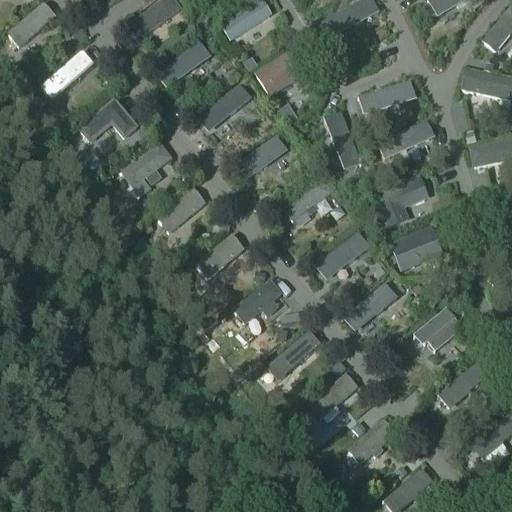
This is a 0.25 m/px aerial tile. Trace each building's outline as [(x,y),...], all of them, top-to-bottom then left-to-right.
[(135,23),(131,26),(142,41),(155,31),(167,22),(180,12),(170,0),(165,0),(155,8),(143,17),(135,23)] [(331,19),(319,26),(328,43),(332,41),(342,35),(349,31),(367,22),(368,21),(377,17),(368,0),(367,0),(356,6),(344,13),(331,19)] [(434,0),(426,5),(433,18),(435,22),(438,20),(446,16),(455,11),(458,9),(470,3),(475,0),(434,0)] [(233,22),(220,30),(227,41),(229,44),(242,36),(255,27),(269,19),(259,5),(246,14),(233,22)] [(17,28),(5,38),(8,41),(17,52),(25,45),(34,38),(42,31),(52,22),(40,8),(29,18),(17,28)] [(491,34),(482,45),(495,55),(503,45),(511,34),(511,33),(511,14),(509,12),(500,23),(491,34)] [(81,44),(81,36),(72,36),(73,45),(81,44)] [(165,69),(154,77),(164,92),(173,86),(184,78),(197,69),(206,63),(209,61),(206,58),(199,48),(198,46),(186,54),(176,61),(166,68),(165,69)] [(49,83),(38,92),(39,93),(50,106),(61,96),(71,87),(82,78),(92,69),(80,56),(70,65),(59,74),(49,83)] [(264,70),(254,77),(261,88),(269,100),(279,94),(289,87),(300,81),(292,68),(286,59),(284,57),(283,58),(274,64),(264,70)] [(243,69),(247,75),(255,70),(251,64),(243,69)] [(197,94),(208,87),(200,76),(189,83),(197,94)] [(464,76),(460,94),(467,96),(472,97),(485,100),(497,103),(509,106),(510,103),(511,93),(511,87),(501,85),(489,82),(477,79),(464,76)] [(116,90),(114,82),(105,84),(107,92),(116,90)] [(370,99),(357,103),(362,115),(363,120),(376,116),(388,112),(400,108),(410,104),(413,104),(411,100),(411,98),(407,86),(395,90),(382,94),(370,99)] [(206,114),(195,122),(207,137),(209,136),(219,128),(227,121),(229,120),(239,111),(240,110),(249,103),(236,89),(226,97),(216,105),(206,114)] [(85,124),(75,132),(77,134),(89,148),(100,138),(111,129),(122,142),(134,132),(135,131),(127,122),(129,121),(121,111),(112,100),(103,108),(94,116),(85,124)] [(286,117),(280,122),(286,129),(292,125),(286,117)] [(339,117),(322,124),(322,125),(326,134),(327,134),(332,147),(338,160),(344,174),(349,172),(357,168),(360,167),(355,154),(350,142),(344,129),(339,117)] [(387,142),(376,147),(382,160),(383,164),(398,158),(406,155),(412,152),(428,145),(430,144),(429,141),(423,127),(411,132),(399,137),(387,142)] [(474,142),(471,131),(461,134),(464,145),(474,142)] [(241,163),(230,171),(241,187),(250,181),(252,179),(261,173),(273,164),(285,156),(283,152),(274,140),(263,148),(252,156),(241,163)] [(482,150),(469,152),(472,168),(473,173),(486,170),(499,167),(511,164),(511,143),(508,144),(495,147),(482,150)] [(129,169),(119,176),(125,185),(132,193),(138,202),(149,194),(142,184),(144,182),(150,190),(159,183),(153,176),(166,166),(169,164),(157,148),(148,154),(138,162),(129,169)] [(499,195),(511,191),(511,168),(493,173),(499,195)] [(383,193),(372,198),(377,209),(381,220),(375,223),(379,234),(389,229),(399,225),(403,224),(409,221),(404,209),(415,205),(425,200),(421,190),(418,184),(417,180),(406,184),(395,189),(383,193)] [(294,202),(281,211),(288,220),(292,226),(294,225),(296,228),(297,229),(310,220),(309,219),(315,214),(320,220),(327,214),(330,213),(323,204),(330,199),(320,183),(307,193),(294,202)] [(167,214),(154,224),(165,237),(177,227),(189,217),(202,208),(192,195),(179,205),(167,214)] [(331,201),(336,209),(344,204),(339,196),(331,201)] [(489,208),(487,198),(478,200),(480,210),(489,208)] [(511,210),(506,212),(492,214),(494,230),(495,231),(497,245),(511,243),(509,227),(511,226),(511,210)] [(216,236),(227,238),(228,229),(218,227),(216,236)] [(401,242),(388,248),(394,261),(400,275),(417,267),(419,267),(422,273),(437,267),(434,260),(438,259),(432,245),(426,231),(414,237),(401,242)] [(324,262),(313,270),(314,271),(323,283),(325,285),(326,284),(337,276),(348,268),(359,259),(367,253),(356,238),(345,246),(334,254),(324,262)] [(207,260),(195,270),(199,274),(206,283),(218,274),(229,264),(241,255),(230,241),(218,251),(207,260)] [(254,275),(252,284),(262,286),(264,277),(254,275)] [(244,305),(232,315),(235,318),(244,330),(260,316),(264,321),(274,312),(269,307),(278,299),(267,285),(255,295),(244,305)] [(511,285),(503,290),(492,295),(500,312),(510,307),(511,305),(511,285)] [(341,321),(341,322),(352,336),(355,334),(363,327),(375,318),(385,310),(394,302),(383,288),(373,296),(362,305),(352,313),(341,321)] [(422,331),(411,339),(421,352),(427,347),(433,355),(435,353),(442,347),(452,339),(460,333),(460,332),(452,323),(447,316),(444,313),(433,322),(422,331)] [(274,343),(284,344),(285,334),(275,333),(274,343)] [(274,364),(265,372),(266,373),(276,385),(285,377),(296,368),(307,358),(318,349),(307,336),(296,345),(285,355),(274,364)] [(338,367),(330,372),(336,380),(344,374),(338,367)] [(446,392),(437,400),(437,401),(448,414),(450,412),(458,405),(469,396),(468,395),(477,387),(486,380),(475,367),(465,376),(455,384),(446,392)] [(319,400),(308,409),(319,422),(331,412),(342,402),(354,392),(343,380),(340,383),(329,392),(319,400)] [(476,443),(466,452),(478,466),(483,462),(485,465),(490,471),(491,472),(500,465),(508,458),(506,456),(500,448),(509,440),(511,438),(511,421),(508,417),(498,426),(487,434),(476,443)] [(352,452),(347,456),(358,469),(371,457),(375,461),(383,454),(379,450),(393,438),(381,426),(372,434),(362,443),(352,452)] [(394,476),(400,483),(407,477),(401,470),(394,476)] [(391,498),(381,506),(384,510),(385,511),(403,511),(411,505),(415,502),(414,501),(423,494),(431,487),(420,473),(410,482),(400,490),(391,498)]
